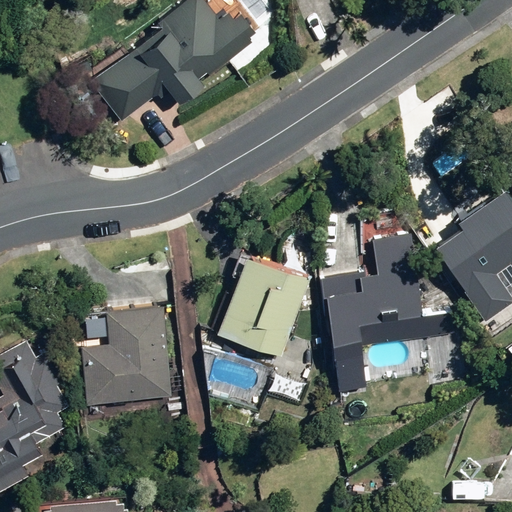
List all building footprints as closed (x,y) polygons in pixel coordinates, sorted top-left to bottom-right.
[(89,76),(121,118),(156,91),(159,94),(168,87),(177,99),(203,80),(198,73),(205,68),(210,73),(229,59),(227,57),(251,39),(247,34),(255,27),(241,9),(233,15),(228,9),(226,9),(213,8),(207,0),(179,0),(157,17),(161,21),(89,76)] [(428,230),(484,318),(511,299),(511,295),(495,269),(509,260),(511,264),(511,193),(504,182),(428,230)] [(319,276),(338,386),(366,382),(359,344),(453,329),(449,307),(423,311),(418,280),(411,281),(402,230),(371,235),(376,266),(319,276)] [(216,332),(279,353),(307,270),(244,248),(216,332)] [(134,396),(135,406),(155,405),(155,395),(169,394),(162,299),(104,303),(105,316),(83,318),(85,340),(80,340),(85,400),(134,396)] [(0,488),(28,472),(22,461),(41,450),(35,440),(64,423),(56,410),(68,402),(56,381),(64,376),(47,346),(35,353),(25,336),(0,350),(0,388),(1,390),(0,390),(0,488)] [(270,370),(264,392),(296,401),(303,379),(270,370)] [(125,511),(125,502),(121,503),(121,497),(114,497),(114,493),(46,496),(46,498),(39,499),(40,508),(36,508),(36,511),(125,511)]
